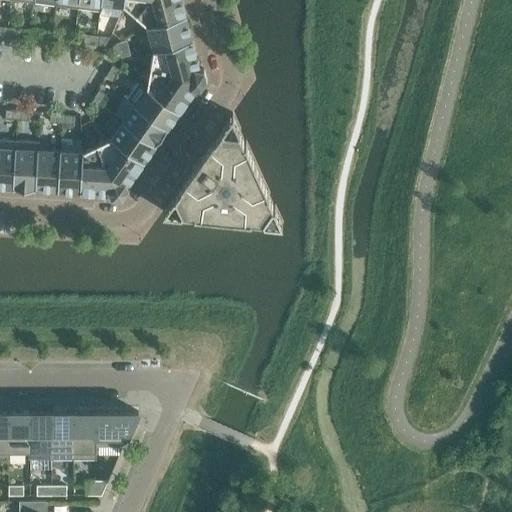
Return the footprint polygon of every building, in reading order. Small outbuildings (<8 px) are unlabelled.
[(78,0),(77,7),(100,10),(101,0),(78,0)] [(102,2),(123,5),(124,0),(101,0),(100,10),(101,10),(102,2)] [(124,0),(123,5),(135,15),(148,0),(124,0)] [(148,0),(135,15),(147,25),(185,15),(181,0),(148,0)] [(147,25),(153,50),(192,40),(185,15),(147,25)] [(19,36),(19,28),(7,27),(7,35),(19,36)] [(51,39),(52,31),(40,30),(39,38),(51,39)] [(63,40),(64,32),(52,31),(51,39),(63,40)] [(94,43),(95,35),(84,34),(83,42),(94,43)] [(104,44),(109,36),(95,35),(94,43),(104,44)] [(192,40),(153,50),(150,69),(187,75),(207,79),(204,68),(199,68),(192,40)] [(112,57),(121,57),(117,42),(110,48),(112,57)] [(112,80),(119,68),(112,65),(106,75),(112,80)] [(200,88),(207,79),(187,75),(150,69),(146,87),(179,110),(196,87),(200,88)] [(146,87),(135,104),(167,127),(179,110),(146,87)] [(100,104),(105,93),(98,89),(92,100),(100,104)] [(94,114),(100,104),(92,100),(87,110),(94,114)] [(123,121),(155,144),(167,127),(135,104),(123,121)] [(17,118),(17,110),(5,109),(5,117),(17,118)] [(29,119),(29,111),(17,110),(17,118),(29,119)] [(221,128),(222,129),(215,139),(214,138),(180,184),(182,185),(175,195),(173,195),(162,210),(165,211),(181,212),(182,211),(194,212),(194,214),(251,219),(251,218),(263,219),(263,220),(282,222),(274,205),(273,204),(268,194),(269,193),(245,141),(244,141),(239,131),(240,129),(232,112),(221,128)] [(61,122),(62,114),(50,113),(49,121),(61,122)] [(73,123),(74,115),(62,114),(61,122),(73,123)] [(123,121),(111,137),(143,161),(155,144),(123,121)] [(143,161),(111,137),(97,144),(112,176),(122,197),(129,188),(127,184),(143,161)] [(0,186),(12,187),(15,139),(0,138),(0,186)] [(38,140),(15,139),(12,187),(35,188),(38,140)] [(39,140),(38,140),(35,188),(58,190),(61,150),(39,148),(39,140)] [(97,144),(83,151),(80,191),(109,193),(111,197),(122,197),(112,176),(97,144)] [(80,191),(83,151),(61,150),(58,190),(80,191)] [(0,458),(8,458),(8,412),(8,411),(0,410),(0,458)] [(28,451),(28,458),(30,458),(30,412),(29,412),(29,411),(9,411),(9,412),(8,412),(8,458),(10,458),(10,451),(28,451)] [(30,458),(51,458),(51,412),(51,411),(31,411),(31,412),(30,412),(30,458)] [(51,412),(51,458),(73,458),(73,412),(72,412),(72,411),(52,411),(52,412),(51,412)] [(73,458),(95,458),(95,412),(94,412),(94,411),(74,411),(74,412),(73,412),(73,458)] [(95,412),(95,458),(96,458),(96,445),(122,445),(133,420),(134,420),(138,411),(95,411),(95,412)] [(85,480),(85,495),(95,495),(95,480),(85,480)] [(108,480),(95,480),(95,495),(101,495),(108,480)] [(8,495),(23,495),(23,485),(8,485),(8,495)] [(36,495),(51,495),(51,485),(36,485),(36,495)] [(66,495),(66,485),(51,485),(51,495),(66,495)] [(46,511),(46,500),(19,500),(18,511),(46,511)]
